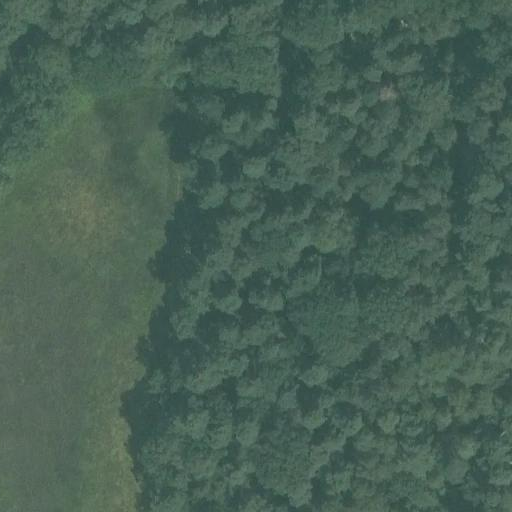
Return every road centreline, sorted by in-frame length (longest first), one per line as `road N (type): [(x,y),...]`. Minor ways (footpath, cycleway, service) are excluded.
road 1 (track): [(237,511),(227,442),(264,309),(345,206),(426,133)]
road 2 (track): [(336,0),(511,254)]
